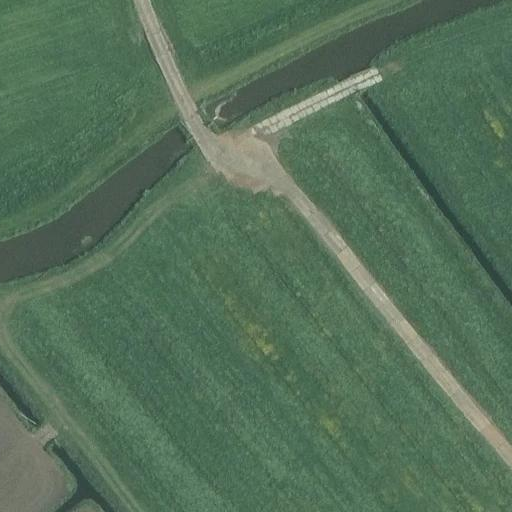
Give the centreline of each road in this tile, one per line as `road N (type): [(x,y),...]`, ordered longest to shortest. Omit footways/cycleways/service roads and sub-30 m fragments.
road 1 (track): [(141,0),(180,98),(216,155),(378,73),(511,25)]
road 2 (track): [(216,155),(293,192),(511,459)]
road 3 (track): [(0,200),(62,167),(174,81),(336,0)]
